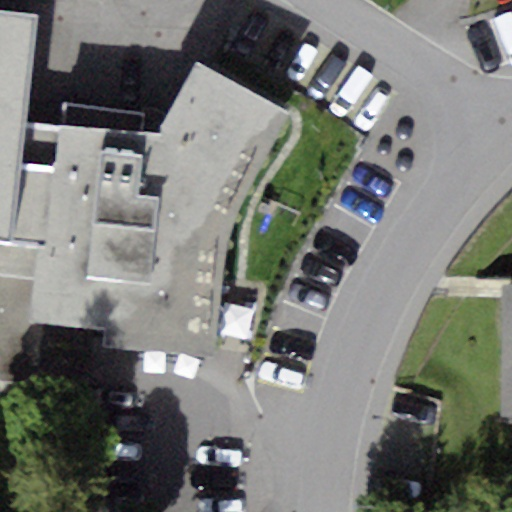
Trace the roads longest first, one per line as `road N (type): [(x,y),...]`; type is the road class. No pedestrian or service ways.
road 1 (residential): [(511,126),(386,290),(331,400),(322,511)]
road 2 (unknown): [(331,400),(239,413),(92,360)]
road 3 (residential): [(511,126),(321,0)]
